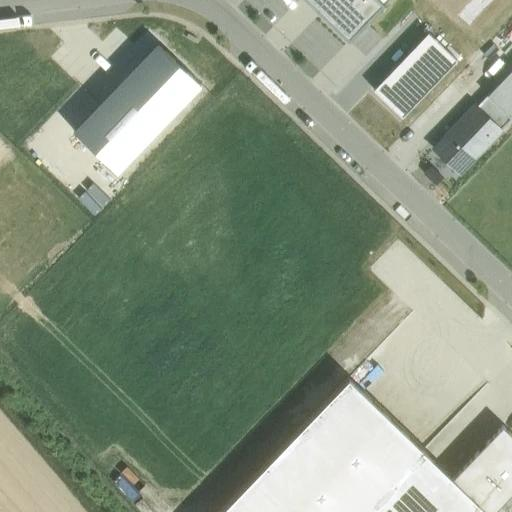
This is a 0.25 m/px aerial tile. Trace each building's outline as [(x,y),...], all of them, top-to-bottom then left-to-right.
[(386,0),(309,0),(350,38),(386,0)] [(374,89),(403,117),(458,59),(429,32),(374,89)] [(157,42),(74,129),(118,172),(202,84),(157,42)] [(511,69),(488,95),(511,117),(511,69)] [(511,117),(488,95),(477,106),(502,130),(511,118),(511,117)] [(435,147),(461,172),(502,130),(477,106),(475,105),(435,147)] [(221,511),(489,511),(453,478),(349,378),(221,511)] [(511,434),(503,426),(453,478),(489,511),(494,511),(511,493),(511,434)]
